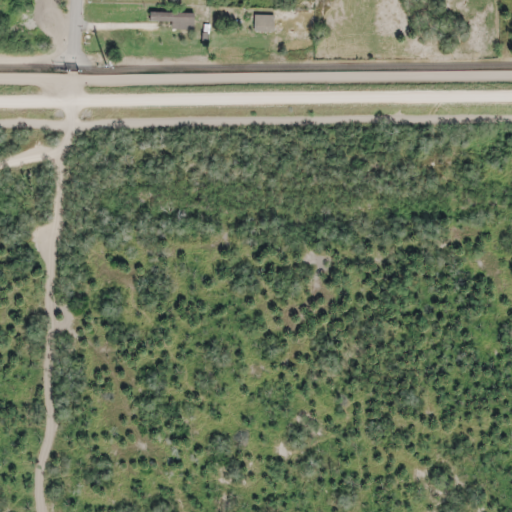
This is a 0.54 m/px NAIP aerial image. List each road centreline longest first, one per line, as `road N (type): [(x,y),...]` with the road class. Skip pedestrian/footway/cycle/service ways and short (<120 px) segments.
road 1 (residential): [(511,102),(0,105)]
road 2 (track): [(44,511),(41,473),(54,431),(54,267),(78,105)]
